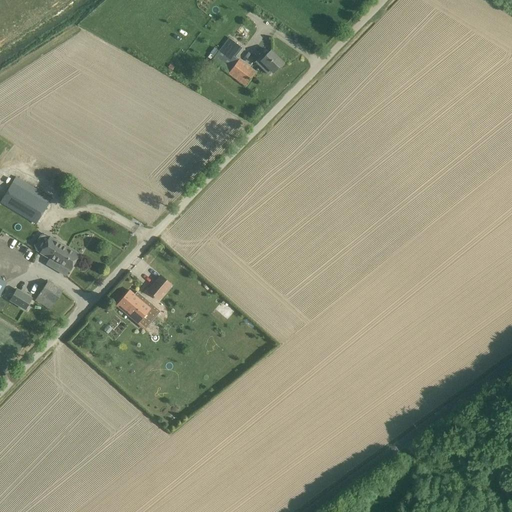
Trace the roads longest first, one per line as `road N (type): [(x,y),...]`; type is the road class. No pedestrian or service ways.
road 1 (unclassified): [(0,391),(382,0)]
road 2 (unclassified): [(511,362),(307,511)]
